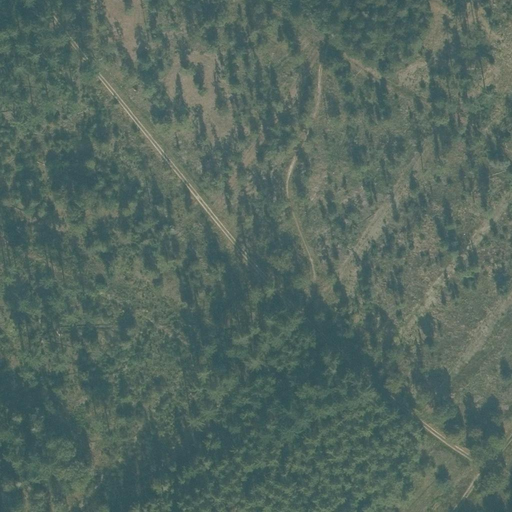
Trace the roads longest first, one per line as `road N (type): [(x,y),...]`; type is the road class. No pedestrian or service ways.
road 1 (track): [(301,319),(312,276),(288,182),(320,95),(326,50),(354,0)]
road 2 (track): [(116,511),(301,319)]
